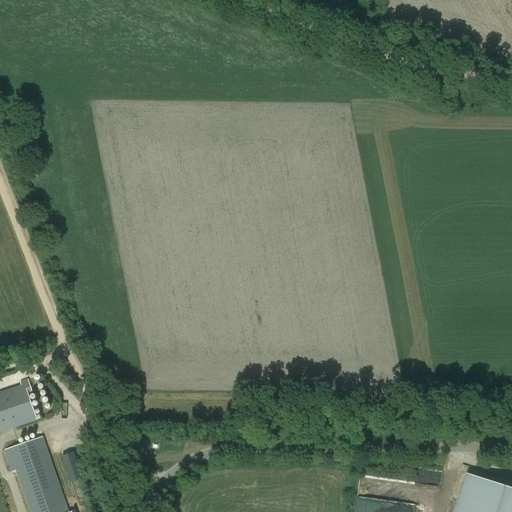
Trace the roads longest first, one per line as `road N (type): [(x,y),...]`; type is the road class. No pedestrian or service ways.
road 1 (tertiary): [(159,482),(192,458),(224,449),(511,448)]
road 2 (track): [(511,77),(412,66),(239,0)]
road 3 (track): [(0,184),(89,406)]
road 4 (unclassified): [(95,426),(41,365),(0,370)]
